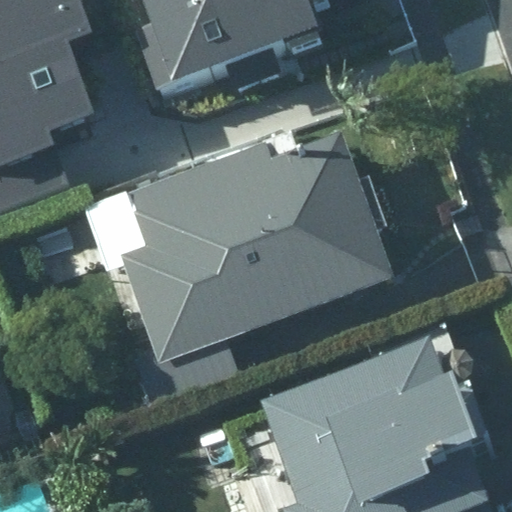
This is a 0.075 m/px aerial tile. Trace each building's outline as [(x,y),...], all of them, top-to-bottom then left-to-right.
[(72,42),(92,35),(78,0),(0,0),(0,211),(70,186),(50,131),(98,114),(72,42)] [(108,0),(136,77),(296,18),(289,0),(108,0)] [(398,290),(349,147),(159,212),(185,287),(215,277),(238,345),(398,290)] [(89,273),(72,225),(0,250),(0,284),(6,301),(89,273)] [(456,408),(438,355),(267,415),(301,511),(496,511),(485,478),(498,474),(473,403),(456,408)] [(45,455),(36,433),(15,441),(25,464),(45,455)]
